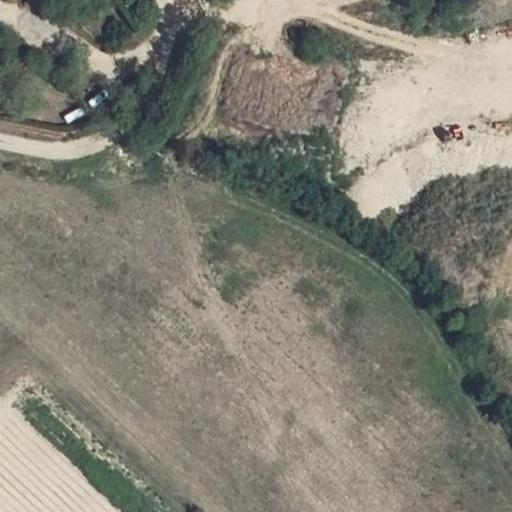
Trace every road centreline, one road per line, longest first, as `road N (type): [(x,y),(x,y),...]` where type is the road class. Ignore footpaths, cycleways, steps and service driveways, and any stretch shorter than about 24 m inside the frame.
road 1 (track): [(0,135),(72,145),(130,124),(160,73),(177,2)]
road 2 (track): [(171,0),(216,21),(337,0)]
